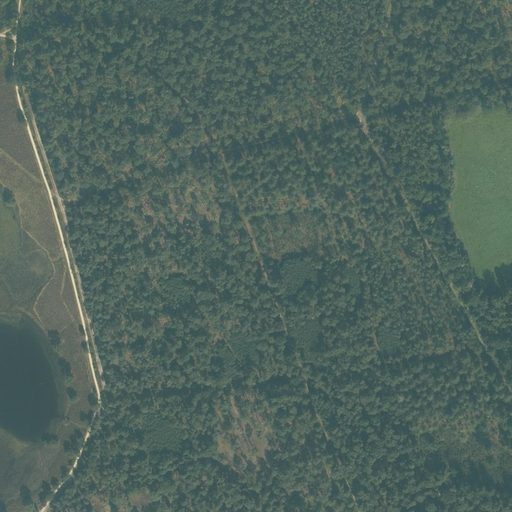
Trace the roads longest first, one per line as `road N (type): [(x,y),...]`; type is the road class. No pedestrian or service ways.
road 1 (track): [(18,36),(25,98),(103,389),(82,458),(43,511)]
road 2 (unclassified): [(511,393),(363,124),(362,102),(393,0)]
road 3 (track): [(103,396),(304,382),(483,343)]
road 4 (track): [(304,382),(221,155)]
road 5 (track): [(221,155),(168,84),(134,59),(81,43)]
road 6 (track): [(59,203),(221,155)]
road 7 (track): [(359,511),(304,382)]
road 8 (track): [(377,112),(511,77)]
